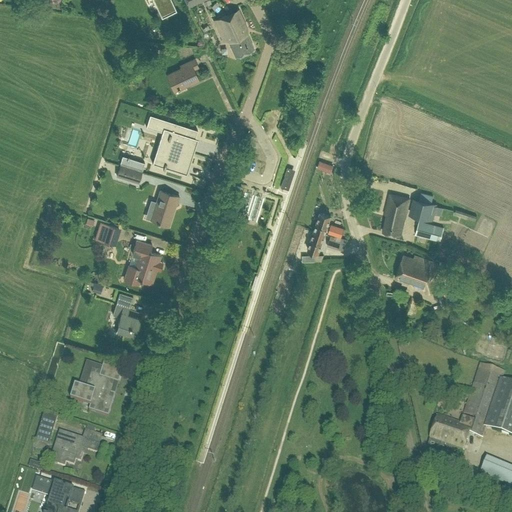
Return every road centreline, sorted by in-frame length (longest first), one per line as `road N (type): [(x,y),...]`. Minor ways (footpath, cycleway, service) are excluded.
road 1 (unclassified): [(109,511),(217,171),(265,63),(269,32),(251,0)]
road 2 (unclassified): [(414,470),(345,192),(346,162),(406,0)]
